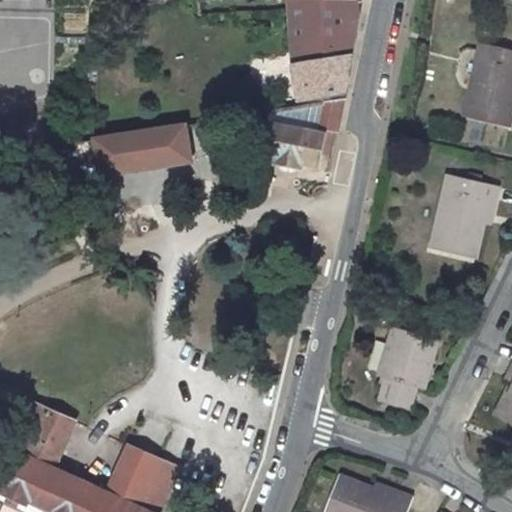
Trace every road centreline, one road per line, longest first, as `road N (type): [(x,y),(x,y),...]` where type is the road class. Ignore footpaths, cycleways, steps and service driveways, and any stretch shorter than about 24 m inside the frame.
road 1 (tertiary): [(301,425),(390,0)]
road 2 (residential): [(511,276),(425,455)]
road 3 (residential): [(301,425),(425,455)]
